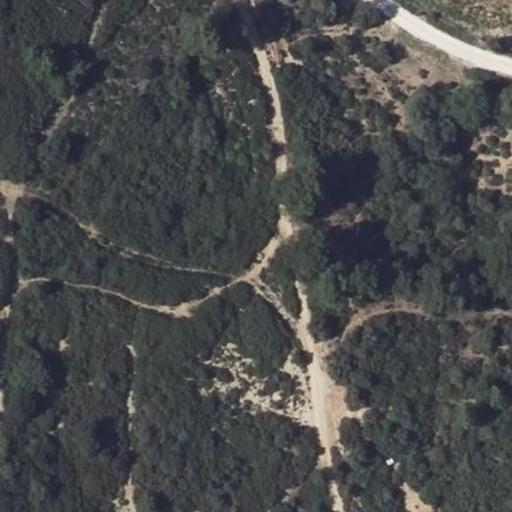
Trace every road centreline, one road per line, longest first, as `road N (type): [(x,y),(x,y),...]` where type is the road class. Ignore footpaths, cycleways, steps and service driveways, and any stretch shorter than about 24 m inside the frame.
road 1 (track): [(259,0),(303,154),(334,486),(343,511)]
road 2 (unclassified): [(511,73),(426,46),(378,0)]
